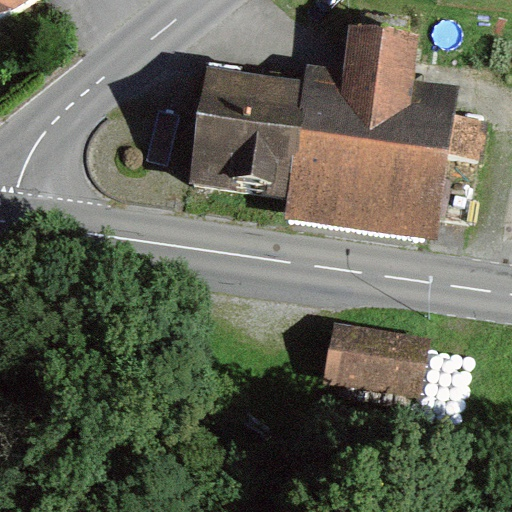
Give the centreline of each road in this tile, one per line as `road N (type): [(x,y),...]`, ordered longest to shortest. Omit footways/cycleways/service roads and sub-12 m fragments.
road 1 (tertiary): [(12,222),(511,295)]
road 2 (tertiary): [(202,0),(40,139),(12,222)]
